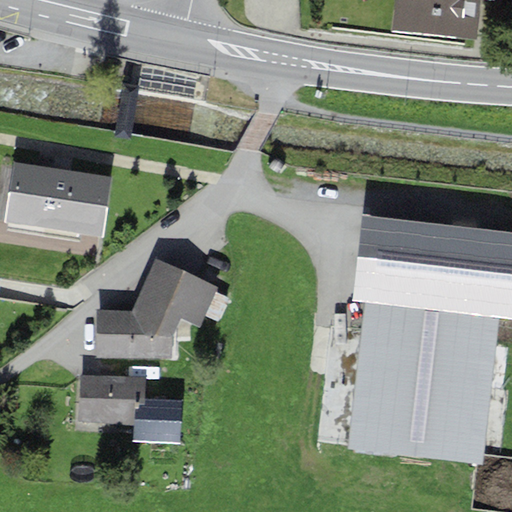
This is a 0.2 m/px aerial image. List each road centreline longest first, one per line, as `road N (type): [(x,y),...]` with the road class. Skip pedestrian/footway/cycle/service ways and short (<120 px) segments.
road 1 (track): [(281,60),(268,116),(187,227),(0,368)]
road 2 (primary): [(511,86),(363,72),(187,42)]
road 3 (primary): [(187,42),(15,0)]
